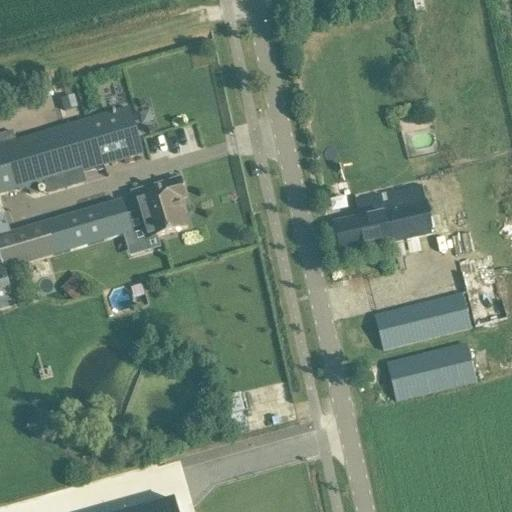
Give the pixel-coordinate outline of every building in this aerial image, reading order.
[(0,146),(0,147),(0,311),(15,307),(4,272),(55,257),(123,237),(131,234),(126,217),(122,202),(45,224),(11,234),(5,215),(0,216),(0,197),(20,192),(28,189),(66,178),(68,178),(143,155),(129,109),(16,143),(13,132),(0,135),(0,146)] [(131,234),(123,237),(130,258),(160,250),(156,239),(188,230),(179,201),(187,199),(181,179),(132,194),(138,214),(126,217),(131,234)] [(342,256),(362,252),(433,236),(423,187),(375,198),(356,202),(359,218),(335,224),(342,256)] [(474,253),(469,235),(452,239),(457,257),(474,253)] [(475,329),(507,321),(494,267),(462,275),(475,329)] [(76,274),(61,290),(75,302),(89,285),(76,274)] [(384,352),(403,347),(471,331),(462,296),(394,312),(375,318),(384,352)] [(71,352),(85,338),(68,320),(54,334),(71,352)] [(397,403),(416,398),(475,384),(466,347),(388,366),(397,403)] [(226,396),(231,417),(243,414),(237,393),(226,396)] [(134,511),(176,511),(173,501),(134,511)]
